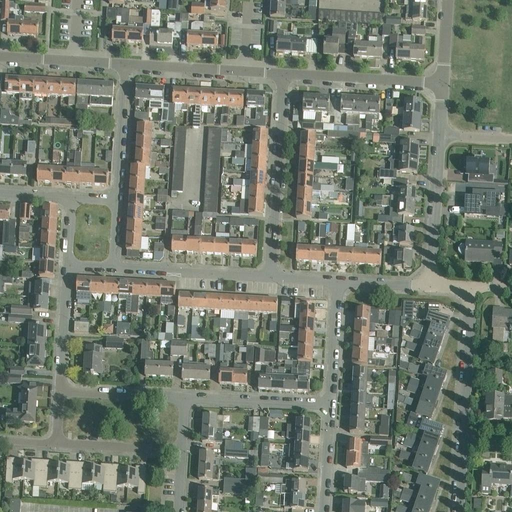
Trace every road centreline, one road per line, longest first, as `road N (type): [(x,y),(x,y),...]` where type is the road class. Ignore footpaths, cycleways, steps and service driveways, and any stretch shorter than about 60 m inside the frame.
road 1 (residential): [(270,277),(282,73)]
road 2 (residential): [(442,82),(282,73)]
road 3 (residential): [(282,73),(123,64)]
road 4 (residential): [(270,277),(111,268)]
road 5 (residential): [(461,440),(470,287)]
road 6 (residential): [(430,286),(439,135)]
road 7 (residential): [(329,407),(183,398)]
road 8 (residential): [(115,200),(123,64)]
road 9 (residential): [(329,407),(336,281)]
road 10 (residential): [(60,391),(67,265)]
road 11 (residential): [(180,450),(57,443)]
road 12 (residential): [(183,398),(60,391)]
